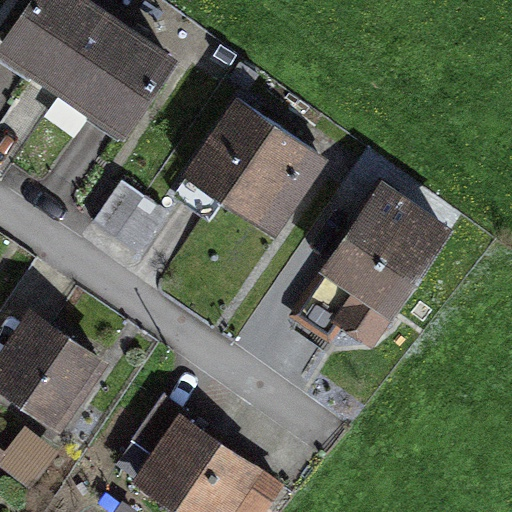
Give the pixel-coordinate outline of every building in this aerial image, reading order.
[(1,42),(117,121),(142,85),(168,47),(100,0),(29,0),(28,2),(1,42)] [(234,95),(187,164),(271,220),(317,151),(234,95)] [(382,175),(322,263),(387,307),(447,219),(382,175)] [(128,179),(97,219),(140,252),(171,212),(128,179)] [(29,302),(0,343),(0,378),(59,420),(105,354),(29,302)] [(228,511),(264,465),(184,406),(137,470),(194,511),(228,511)]
